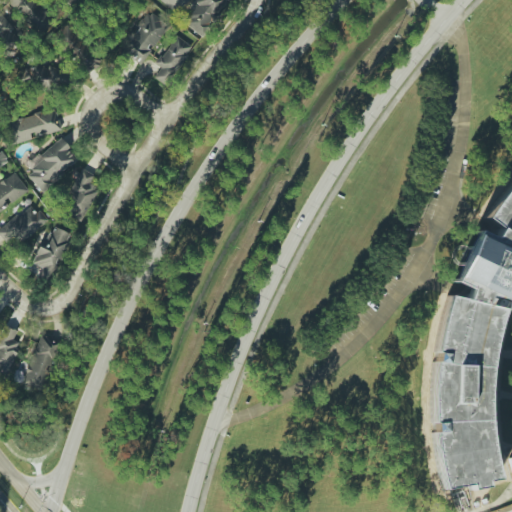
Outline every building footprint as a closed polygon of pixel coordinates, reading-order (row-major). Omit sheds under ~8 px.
[(187,0),(161,0),(174,13),(187,0)] [(193,0),(187,9),(192,13),(184,23),(201,36),(228,0),(193,0)] [(0,11),(0,48),(1,53),(18,49),(11,23),(5,24),(2,11),(0,11)] [(121,53),(140,66),(168,25),(148,11),(128,39),(130,41),(121,53)] [(25,16),(28,33),(43,30),(40,13),(25,16)] [(191,46),(175,35),(156,64),(160,67),(153,78),(165,86),(191,46)] [(6,121),(11,143),(60,132),(55,110),(6,121)] [(27,175),(41,192),(79,160),(60,138),(31,162),(35,167),(27,175)] [(0,166),(8,161),(1,151),(0,151),(0,166)] [(68,193),(70,194),(65,204),(75,209),(71,218),(82,223),(98,189),(89,185),(94,175),(80,169),(68,193)] [(0,210),(28,193),(16,173),(0,183),(0,210)] [(511,307),(509,308),(501,305),(499,311),(491,336),(486,368),(484,394),(485,422),(489,454),(495,483),(483,485),(484,490),(467,493),(466,488),(440,493),(433,461),(428,424),(428,392),(430,363),(432,353),(437,323),(444,296),(462,300),(466,291),(450,284),(475,233),(490,240),(497,229),(482,218),(500,193),(511,178),(511,307)] [(0,230),(0,232),(7,240),(12,236),(20,245),(46,221),(30,203),(0,230)] [(50,284),(70,234),(49,226),(33,264),(41,267),(36,278),(50,284)] [(20,332),(1,325),(0,327),(0,374),(5,377),(20,332)] [(56,343),(38,337),(22,383),(40,389),(56,343)]
